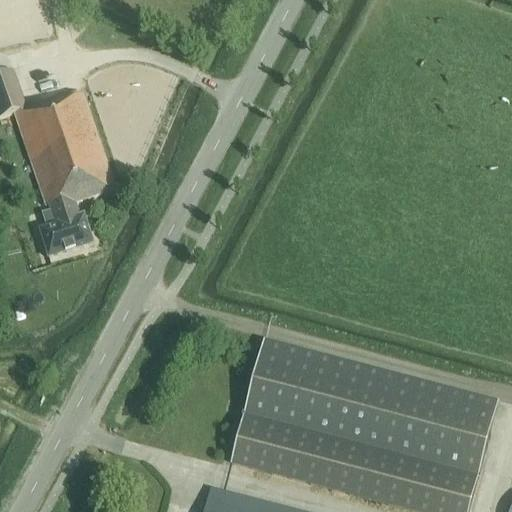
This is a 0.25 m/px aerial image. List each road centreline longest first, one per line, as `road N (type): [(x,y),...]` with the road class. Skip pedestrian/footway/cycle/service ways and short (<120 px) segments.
road 1 (secondary): [(19,511),(293,0)]
road 2 (track): [(511,397),(137,292)]
